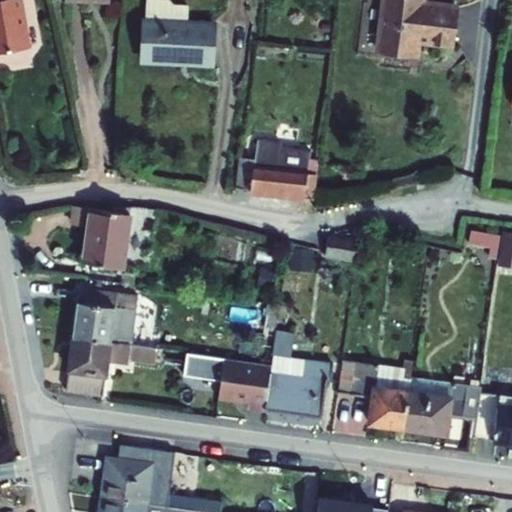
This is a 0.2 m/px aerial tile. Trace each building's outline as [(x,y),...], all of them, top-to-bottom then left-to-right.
[(0,0),(0,39),(28,35),(21,0),(0,0)] [(215,63),(218,20),(142,17),(141,60),(215,63)] [(413,27),(414,24),(383,20),(377,72),(406,77),(408,65),(452,70),(456,32),(413,27)] [(301,146),(301,154),(236,150),(231,187),(316,193),(319,169),(309,169),(311,147),(301,146)] [(118,207),(117,212),(81,206),(78,224),(95,226),(89,262),(127,269),(137,208),(118,207)] [(358,264),(360,245),(327,241),(325,260),(358,264)] [(308,245),(289,242),(287,261),(306,263),(308,245)] [(89,302),(83,301),(79,334),(163,346),(164,337),(143,335),(142,339),(135,338),(142,295),(91,287),(89,302)] [(274,356),(281,303),(270,301),(262,361),(273,363),(274,356)] [(163,346),(79,334),(70,391),(108,396),(111,373),(113,361),(122,362),(133,363),(134,359),(161,362),(163,346)] [(262,361),(226,356),(221,399),(251,402),(250,407),(267,410),(272,372),(273,363),(262,361)] [(302,375),(304,359),(274,356),(273,363),(272,372),(302,375)] [(324,417),(334,364),(304,359),(302,375),(272,372),(267,410),(324,417)] [(378,376),(380,365),(345,360),(340,393),(375,399),(372,421),(408,426),(413,393),(415,377),(417,363),(405,361),(403,380),(378,376)] [(121,374),(122,362),(113,361),(111,373),(121,374)] [(199,393),(218,393),(217,375),(198,375),(199,393)] [(415,377),(413,393),(453,398),(456,382),(415,377)] [(456,382),(453,398),(413,393),(408,426),(408,429),(449,434),(451,416),(480,419),(484,391),(485,386),(456,382)] [(511,405),(503,404),(504,394),(484,391),(480,419),(477,437),(511,441),(511,405)] [(117,461),(105,460),(99,501),(185,511),(191,511),(225,511),(226,506),(177,500),(155,495),(163,450),(119,445),(117,461)] [(227,492),(226,506),(225,511),(256,511),(259,496),(227,492)] [(313,494),(312,511),(371,511),(373,497),(313,494)] [(97,511),(184,511),(185,511),(99,501),(97,511)]
